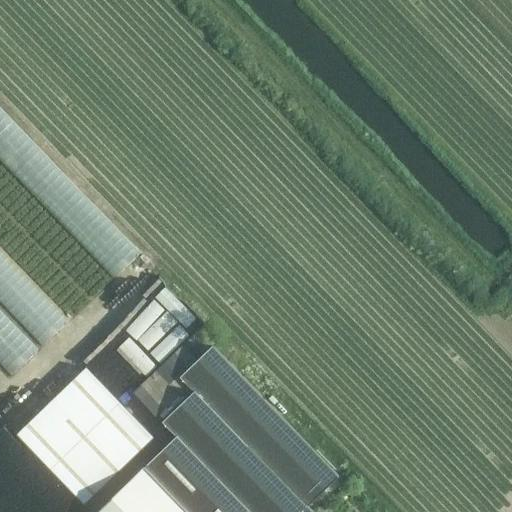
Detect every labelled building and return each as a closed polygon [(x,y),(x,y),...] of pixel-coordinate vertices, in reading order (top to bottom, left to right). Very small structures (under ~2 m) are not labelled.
[(0,157),(114,276),(141,249),(0,103),(0,157)] [(0,241),(70,316),(112,276),(8,166),(0,173),(0,241)] [(0,299),(42,344),(69,318),(0,244),(0,299)] [(160,339),(171,350),(202,319),(166,284),(136,314),(149,327),(159,317),(170,328),(160,339)] [(0,308),(0,362),(10,374),(37,348),(0,308)] [(132,318),(103,349),(114,358),(142,327),(132,318)] [(155,345),(125,372),(134,383),(165,356),(155,345)] [(314,511),(308,505),(339,475),(213,345),(180,376),(194,391),(162,421),(176,436),(145,466),(188,511),(314,511)] [(16,434),(84,504),(154,437),(117,399),(86,367),(16,434)]
